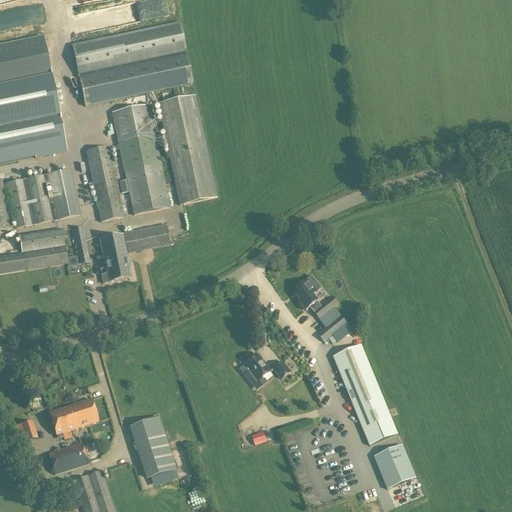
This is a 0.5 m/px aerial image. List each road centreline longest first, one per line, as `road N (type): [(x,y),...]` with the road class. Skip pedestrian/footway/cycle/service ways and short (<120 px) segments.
road 1 (unclassified): [(0,361),(185,303),(246,271),(328,208),(511,150)]
road 2 (unknown): [(0,170),(59,160),(72,147),(72,109),(39,0)]
